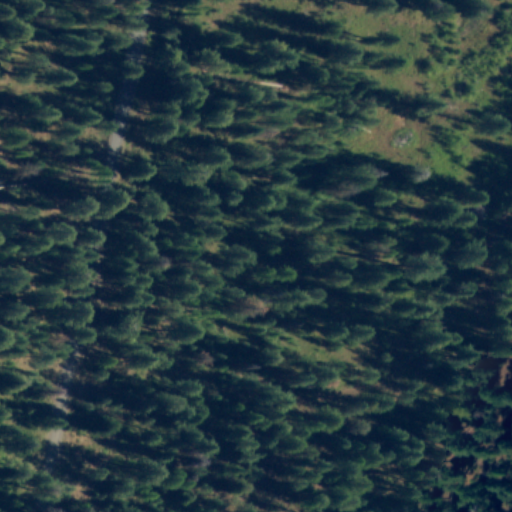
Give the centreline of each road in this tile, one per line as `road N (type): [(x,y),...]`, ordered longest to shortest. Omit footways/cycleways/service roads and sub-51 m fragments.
road 1 (tertiary): [(82,280),(136,0)]
road 2 (tertiary): [(30,511),(82,280)]
